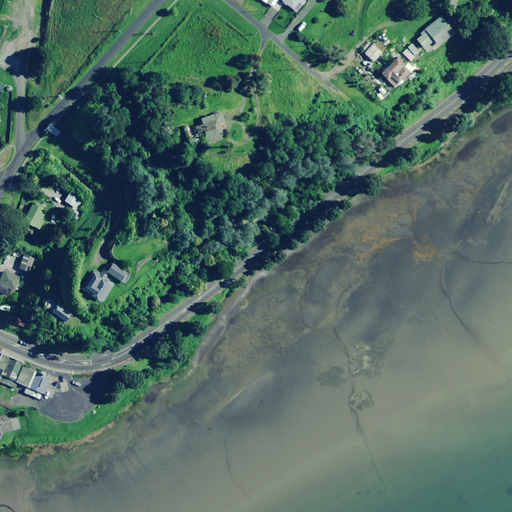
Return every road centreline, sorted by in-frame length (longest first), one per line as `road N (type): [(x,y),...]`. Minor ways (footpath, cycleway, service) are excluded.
road 1 (tertiary): [(511,50),(122,352),(76,362),(0,337)]
road 2 (residential): [(6,180),(69,95),(161,0)]
road 3 (residential): [(332,85),(226,0)]
